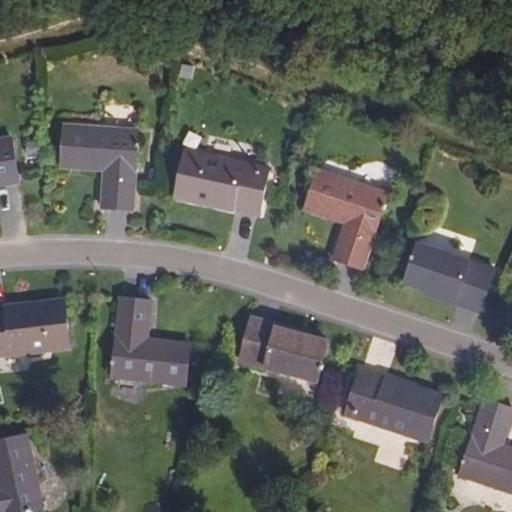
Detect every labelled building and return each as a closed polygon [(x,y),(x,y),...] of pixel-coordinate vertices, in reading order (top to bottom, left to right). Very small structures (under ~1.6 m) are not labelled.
[(134,211),(139,132),(66,126),(63,168),(106,171),(103,209),(134,211)] [(184,147),(201,151),(204,135),(187,131),(184,147)] [(0,182),(19,180),(13,140),(0,141),(0,182)] [(270,170),(186,152),(176,197),(260,216),(270,170)] [(389,195),(319,171),(306,211),(347,225),(335,260),(364,270),(389,195)] [(19,180),(0,182),(0,188),(20,185),(19,180)] [(424,290),(483,310),(495,272),(420,247),(407,285),(424,290)] [(481,315),(483,310),(424,290),(422,295),(481,315)] [(153,303),(123,299),(113,378),(186,387),(192,346),(148,340),(153,303)] [(0,357),(70,349),(65,304),(0,311),(0,357)] [(253,317),(252,322),(311,338),(312,334),(253,317)] [(311,338),(252,322),(241,361),(318,383),(329,343),(311,338)] [(443,400),(363,373),(349,415),(428,443),(443,400)] [(511,449),(502,447),(511,418),(511,408),(488,401),(462,476),(511,493),(511,449)] [(0,511),(30,511),(43,510),(28,436),(0,442),(0,511)]
